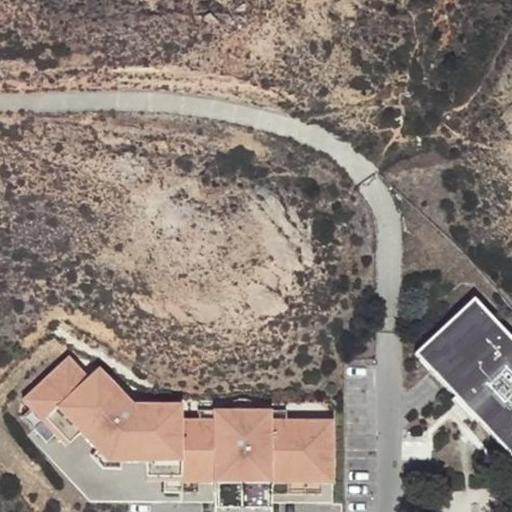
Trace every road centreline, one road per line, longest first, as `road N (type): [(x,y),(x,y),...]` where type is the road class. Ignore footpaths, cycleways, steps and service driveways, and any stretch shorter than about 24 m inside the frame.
road 1 (track): [(366,178),(317,133),(179,97),(0,100)]
road 2 (residential): [(392,511),(391,221),(366,178)]
road 3 (track): [(366,178),(447,126),(511,33)]
